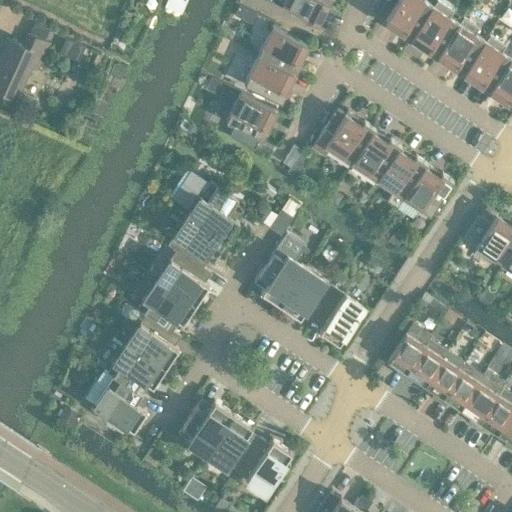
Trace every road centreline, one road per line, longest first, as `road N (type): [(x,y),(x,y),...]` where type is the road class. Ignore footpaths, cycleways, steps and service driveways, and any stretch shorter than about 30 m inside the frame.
road 1 (residential): [(353,382),(488,174)]
road 2 (residential): [(488,174),(511,139),(356,37)]
road 3 (residential): [(353,382),(511,486),(496,511)]
road 4 (residential): [(488,174),(336,74)]
road 5 (residential): [(329,444),(206,359)]
road 6 (residential): [(228,300),(353,382)]
road 7 (residential): [(431,511),(329,444)]
